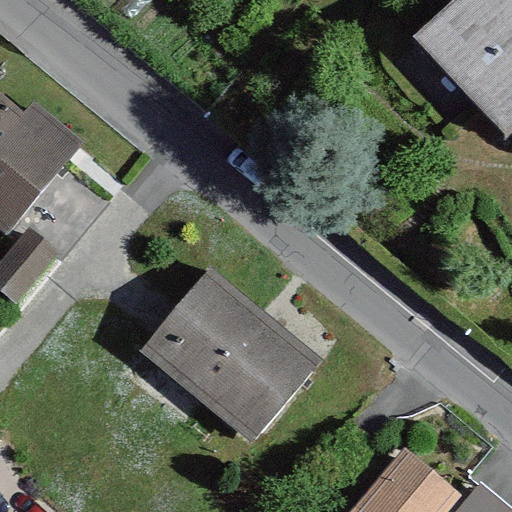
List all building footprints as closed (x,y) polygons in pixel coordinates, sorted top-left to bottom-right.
[(511,0),(469,0),(407,55),(506,166),(511,161),(511,0)] [(0,110),(0,237),(1,239),(79,147),(30,106),(15,123),(0,110)] [(29,223),(0,260),(0,281),(25,302),(65,252),(29,223)] [(312,373),(201,277),(132,356),(242,453),(312,373)] [(445,511),(392,465),(350,511),(445,511)]
